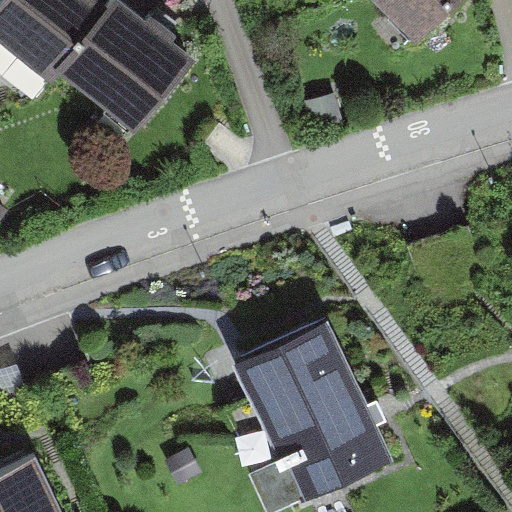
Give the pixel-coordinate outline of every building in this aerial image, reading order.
[(19,0),(3,25),(147,121),(195,48),(122,0),(19,0)] [(369,0),(419,48),(466,0),(369,0)] [(335,93),(304,102),(312,130),(344,121),(335,93)] [(0,202),(0,226),(11,211),(0,202)] [(343,321),(249,359),(286,455),(250,470),(267,511),(273,511),(401,461),(343,321)] [(254,462),(280,454),(245,347),(219,356),(254,462)] [(58,511),(33,457),(0,472),(0,511),(58,511)]
